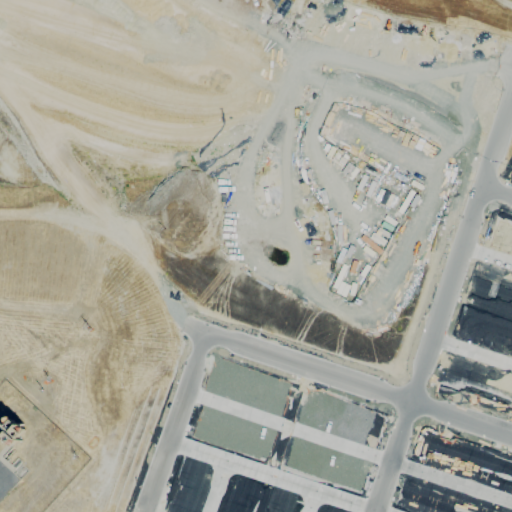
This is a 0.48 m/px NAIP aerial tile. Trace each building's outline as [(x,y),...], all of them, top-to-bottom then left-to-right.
[(217,4),(279,24),(253,103),(189,81),(217,4)] [(287,53),(377,83),(367,114),(278,82),(287,53)] [(397,73),(477,101),(461,147),(382,121),(397,73)] [(377,132),(348,218),(364,223),(394,137),(377,132)] [(228,198),(316,229),(311,246),(281,235),(277,248),(250,239),(255,225),(222,215),(228,198)] [(498,219),(489,247),(511,254),(511,227),(506,225),(507,223),(498,219)] [(356,242),(340,297),(317,289),(335,234),(356,242)] [(482,262),(511,272),(511,302),(494,297),(492,301),(470,292),(482,262)] [(464,321),(459,319),(465,304),(478,308),(476,314),(511,326),(511,356),(458,339),(464,321)] [(450,354),(441,383),(462,392),(464,385),(469,387),(469,390),(477,393),(478,389),(483,391),(482,395),(490,398),(491,394),(496,396),(496,400),(503,402),(503,405),(511,407),(511,373),(511,375),(472,362),(473,360),(461,356),(461,358),(450,354)] [(216,355),(229,359),(227,362),(246,368),(248,365),(268,372),(267,375),(278,379),(279,376),(297,382),(285,415),(217,393),(207,389),(216,355)] [(304,383),(316,387),(315,390),(334,396),(335,393),(356,400),(354,403),(365,407),(366,404),(385,411),(373,447),(303,425),(304,421),(294,417),(304,383)] [(195,404),(185,437),(202,443),(203,439),(211,442),(222,446),(221,450),(240,456),(240,453),(257,459),(256,461),(268,464),(279,430),(214,408),(213,411),(195,404)] [(0,426),(11,415),(29,431),(15,447),(8,441),(0,434),(0,426)] [(425,426),(438,430),(437,433),(456,439),(457,436),(478,443),(476,446),(487,450),(488,447),(506,453),(494,486),(426,464),(416,460),(425,426)] [(288,436),(277,467),(288,471),(289,467),(296,470),(308,474),(307,478),(325,484),(326,481),(343,487),(342,489),(356,494),(367,459),(300,436),(299,439),(288,436)] [(0,459),(21,479),(29,470),(20,463),(22,461),(17,457),(10,464),(7,461),(9,459),(6,456),(15,447),(8,441),(0,449),(0,459)] [(511,457),(511,491),(503,488),(511,457)] [(198,511),(201,505),(199,505),(203,491),(205,492),(209,481),(207,480),(210,471),(181,461),(176,475),(180,476),(173,502),(167,501),(163,511),(198,511)] [(405,475),(394,508),(405,511),(411,511),(412,510),(417,511),(484,511),(488,501),(424,479),(422,482),(405,475)] [(245,511),(249,502),(251,503),(256,487),(227,476),(224,485),(222,485),(213,511),(245,511)] [(297,511),(298,511),(297,510),(300,502),(296,501),(296,499),(271,490),(266,507),(268,508),(266,511),(297,511)]
